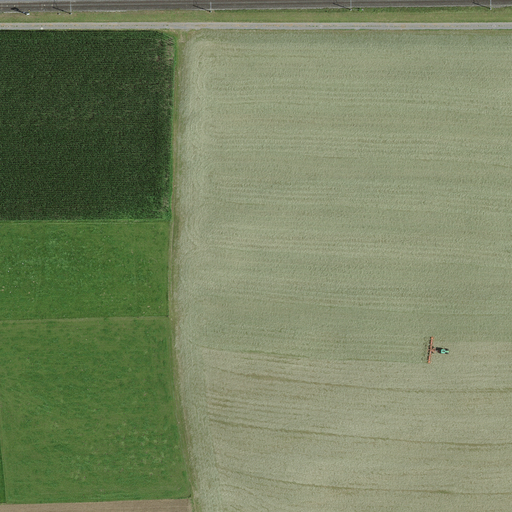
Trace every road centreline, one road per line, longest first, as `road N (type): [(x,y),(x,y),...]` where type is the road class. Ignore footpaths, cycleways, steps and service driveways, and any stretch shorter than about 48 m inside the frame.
road 1 (track): [(0,28),(511,24)]
road 2 (track): [(200,511),(179,402),(173,304),(185,27)]
